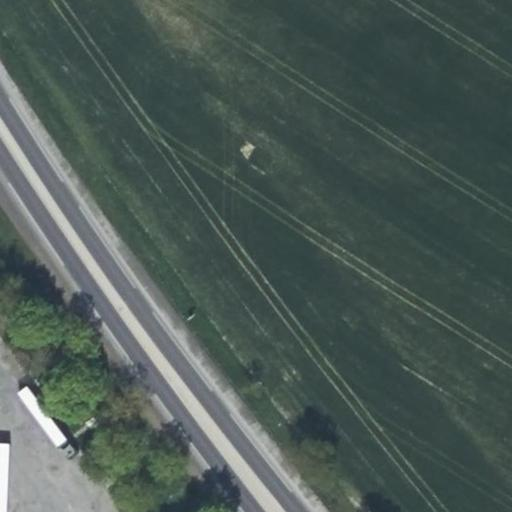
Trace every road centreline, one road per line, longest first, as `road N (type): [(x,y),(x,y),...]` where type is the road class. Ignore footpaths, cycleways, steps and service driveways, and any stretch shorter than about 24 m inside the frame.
road 1 (primary): [(295,511),(134,309),(0,99)]
road 2 (primary): [(0,156),(255,511)]
